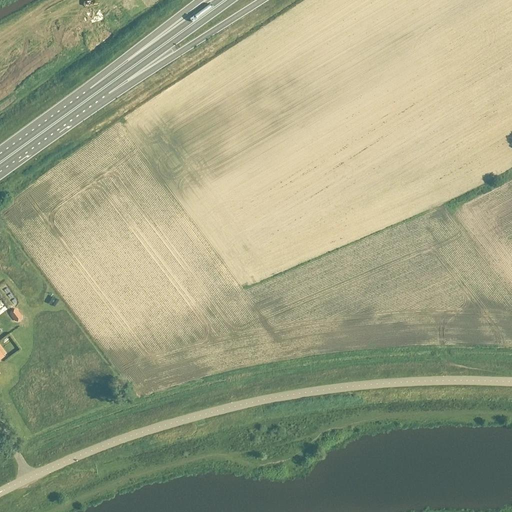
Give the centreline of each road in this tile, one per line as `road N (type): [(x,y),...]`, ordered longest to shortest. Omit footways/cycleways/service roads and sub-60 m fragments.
road 1 (unclassified): [(0,492),(115,441),(268,400),(357,386),(511,382)]
road 2 (trunk): [(99,91),(263,0)]
road 3 (trunk): [(99,91),(226,0)]
road 4 (trunk): [(200,0),(99,91)]
road 5 (trunk): [(0,163),(99,91)]
